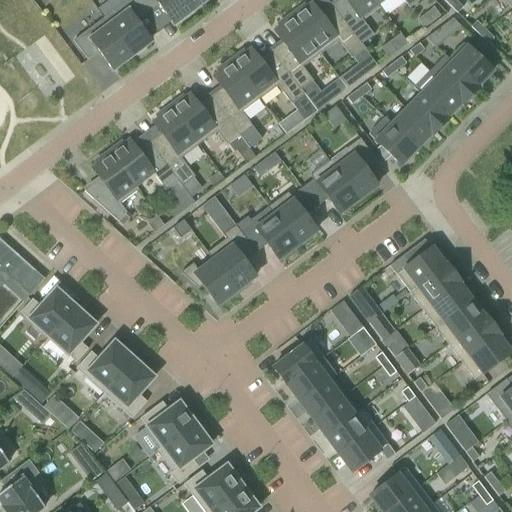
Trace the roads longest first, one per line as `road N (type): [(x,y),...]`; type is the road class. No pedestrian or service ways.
road 1 (residential): [(259,0),(11,183)]
road 2 (residential): [(11,183),(205,360)]
road 3 (residential): [(205,360),(410,205)]
road 4 (residential): [(511,107),(446,177),(442,194),(511,293)]
road 5 (residential): [(205,360),(319,511)]
